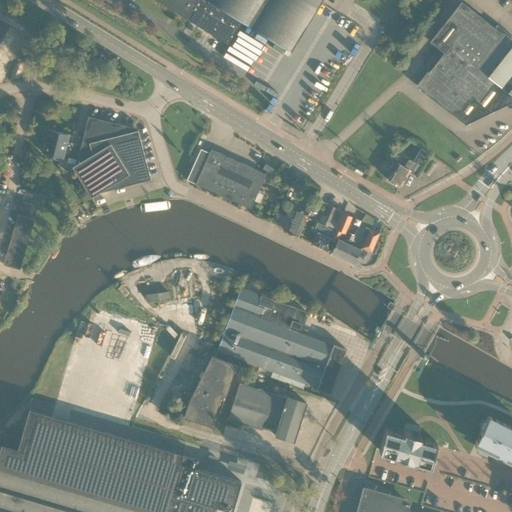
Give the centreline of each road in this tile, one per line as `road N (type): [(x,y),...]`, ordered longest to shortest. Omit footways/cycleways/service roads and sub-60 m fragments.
road 1 (unclassified): [(357,273),(175,187),(150,112)]
road 2 (primary): [(425,272),(413,311),(334,450),(319,500)]
road 3 (primary): [(319,500),(447,287)]
road 4 (primary): [(370,199),(173,80)]
road 5 (primary): [(173,80),(40,0)]
road 6 (unclassified): [(0,91),(53,88),(150,112)]
